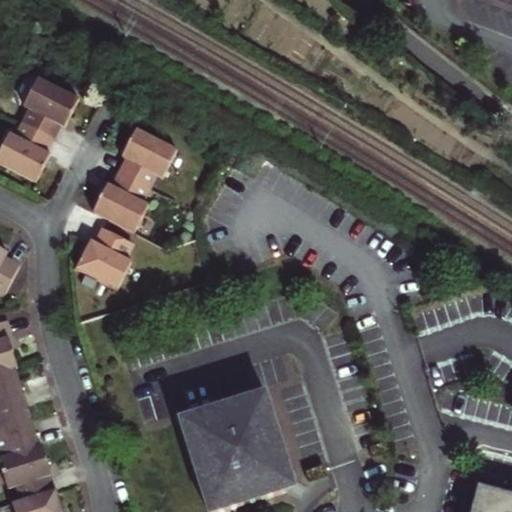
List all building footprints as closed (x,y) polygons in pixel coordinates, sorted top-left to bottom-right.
[(78,101),(37,80),(34,85),(75,108),(78,101)] [(68,121),(75,108),(34,85),(23,108),(30,111),(22,125),(52,141),(60,127),(64,129),(68,121)] [(45,166),(50,156),(45,154),(52,141),(22,125),(15,139),(9,135),(0,152),(0,165),(35,184),(45,166)] [(177,153),(137,133),(133,140),(173,162),(177,153)] [(123,160),(127,162),(119,176),(148,191),(156,177),(163,181),(173,162),(133,140),(129,147),(123,160)] [(134,237),(149,208),(141,204),(148,191),(119,176),(113,189),(109,187),(102,200),(94,216),(134,237)] [(133,248),(104,232),(96,246),(92,244),(86,255),(77,272),(118,294),(133,265),(125,261),(133,248)] [(0,295),(3,297),(19,267),(4,260),(7,255),(0,251),(0,295)] [(5,324),(0,326),(0,327),(5,344),(7,343),(10,353),(14,352),(11,342),(5,324)] [(16,371),(10,353),(7,343),(5,344),(0,327),(0,375),(14,371),(16,371)] [(0,418),(27,410),(20,390),(14,371),(0,375),(0,418)] [(266,395),(180,421),(207,511),(225,511),(242,507),(295,491),(293,483),(266,395)] [(0,460),(39,448),(33,429),(27,410),(0,418),(0,460)] [(45,478),(50,477),(46,466),(41,448),(39,448),(0,460),(0,469),(7,490),(17,487),(22,503),(50,494),(45,478)] [(511,511),(511,499),(479,491),(473,511),(511,511)] [(60,511),(60,510),(55,493),(50,494),(22,503),(11,506),(13,511),(60,511)]
